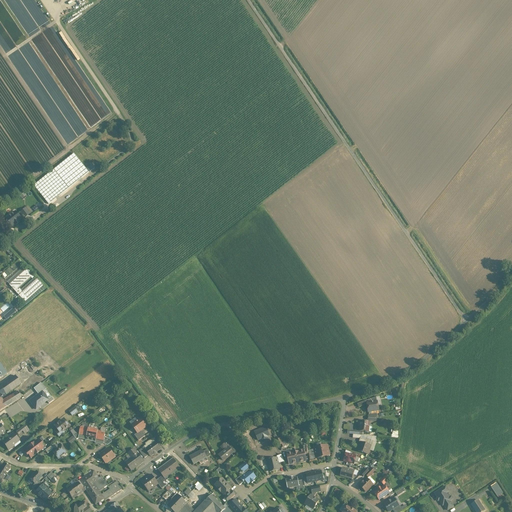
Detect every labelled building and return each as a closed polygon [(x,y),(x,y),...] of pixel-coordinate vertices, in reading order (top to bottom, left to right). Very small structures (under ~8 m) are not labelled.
[(74,154),(54,170),(69,188),(89,172),(74,154)] [(90,172),(95,167),(92,164),(87,168),(90,172)] [(54,170),(34,186),(49,204),(69,188),(54,170)] [(25,208),(21,212),(25,218),(30,214),(25,208)] [(15,211),(13,213),(10,215),(10,216),(6,219),(12,226),(15,224),(16,225),(19,223),(18,221),(21,219),(15,212),(15,211)] [(25,271),(22,268),(7,282),(19,295),(12,302),(19,310),(27,304),(45,289),(37,279),(34,277),(27,269),(25,271)] [(13,307),(4,316),(7,320),(16,311),(13,307)] [(5,370),(0,363),(0,375),(1,377),(12,370),(9,366),(5,370)] [(15,376),(0,385),(0,394),(2,397),(3,396),(21,384),(15,376)] [(34,389),(38,394),(42,391),(42,392),(45,389),(41,383),(34,389)] [(17,391),(3,400),(7,406),(21,397),(17,391)] [(38,394),(29,401),(36,409),(47,401),(49,400),(48,399),(42,392),(42,391),(38,394)] [(376,397),(364,401),(365,405),(367,405),(368,412),(378,411),(378,409),(379,409),(378,407),(377,406),(376,397)] [(75,407),(69,411),(72,416),(78,411),(75,407)] [(10,418),(0,425),(5,432),(4,432),(5,434),(16,427),(10,418)] [(141,419),(132,425),(137,433),(141,431),(147,426),(144,424),(145,423),(144,421),(143,421),(141,419)] [(64,420),(56,426),(59,430),(55,432),(59,436),(65,431),(64,430),(69,426),(64,420)] [(362,422),(360,421),(359,431),(364,432),(365,433),(367,433),(367,432),(368,432),(369,422),(365,422),(364,421),(363,421),(362,422)] [(23,427),(16,432),(18,435),(23,432),(24,434),(27,432),(23,427)] [(89,429),(81,427),(79,434),(79,438),(86,440),(89,429)] [(254,432),(258,441),(261,439),(262,441),(264,442),(267,440),(268,438),(267,436),(269,436),(266,427),(254,432)] [(92,430),(89,429),(86,440),(95,442),(97,431),(94,430),(93,429),(92,430)] [(102,432),(97,431),(95,442),(95,443),(103,444),(104,438),(105,434),(101,433),(102,432)] [(141,431),(137,433),(134,435),(138,441),(145,436),(141,431)] [(13,433),(2,442),(8,450),(14,446),(14,447),(20,443),(13,433)] [(160,449),(153,438),(145,444),(148,448),(146,449),(145,450),(146,450),(149,455),(150,456),(154,454),(155,454),(156,453),(156,452),(160,449)] [(360,438),(360,439),(359,442),(361,443),(358,451),(369,455),(370,451),(369,451),(370,446),(369,446),(371,440),(366,439),(366,440),(360,438)] [(281,439),(275,441),(277,446),(280,445),(281,448),(284,447),(281,439)] [(39,440),(35,443),(34,442),(31,445),(37,453),(43,448),(40,445),(42,444),(39,440)] [(226,443),(221,447),(225,451),(219,456),(223,460),(231,454),(233,453),(229,448),(230,448),(226,443)] [(37,453),(31,445),(27,447),(28,448),(24,451),(27,455),(28,454),(31,457),(37,453)] [(60,445),(58,447),(57,446),(55,448),(55,449),(52,451),(57,458),(66,451),(60,445)] [(237,453),(231,446),(230,448),(229,448),(233,453),(231,454),(233,457),(237,453)] [(324,446),(314,448),(314,449),(316,458),(324,457),(324,456),(326,455),(324,446)] [(144,447),(139,451),(144,458),(149,455),(146,450),(145,450),(146,449),(144,447)] [(108,449),(100,455),(106,463),(114,457),(108,449)] [(316,458),(314,449),(308,450),(308,454),(309,462),(316,460),(316,458)] [(143,461),(134,450),(129,454),(132,458),(126,462),(131,470),(143,461)] [(303,450),(295,452),(298,463),(299,463),(299,462),(306,461),(304,454),(304,450),(303,450)] [(203,451),(196,455),(195,454),(189,457),(194,465),(206,458),(203,452),(203,451)] [(295,452),(287,454),(289,465),(296,463),(296,464),(298,463),(295,452)] [(349,455),(346,454),(344,461),(353,464),(355,457),(353,456),(351,456),(352,455),(349,455)] [(277,458),(266,461),(267,464),(269,465),(270,472),(278,470),(278,466),(279,465),(278,463),(277,458)] [(173,459),(158,470),(163,476),(165,479),(165,478),(179,468),(173,459)] [(245,463),(239,468),(243,473),(244,472),(246,475),(241,479),(240,479),(243,482),(245,481),(248,484),(251,482),(252,484),(255,481),(253,480),(256,478),(250,471),(248,469),(249,468),(245,463)] [(10,468),(3,464),(1,467),(0,466),(0,470),(6,474),(10,468)] [(355,471),(348,469),(348,470),(342,468),(340,476),(352,480),(355,471)] [(366,469),(361,474),(364,477),(365,475),(369,471),(366,469)] [(369,471),(365,475),(368,478),(374,471),(372,469),(369,471)] [(36,471),(29,478),(34,484),(38,480),(42,477),(36,471)] [(94,471),(78,481),(84,489),(93,483),(99,479),(94,471)] [(315,481),(323,480),(321,471),(313,473),(315,481)] [(51,472),(47,476),(51,480),(55,476),(51,472)] [(308,483),(315,481),(313,473),(306,475),(308,483)] [(152,475),(141,482),(148,491),(158,484),(156,481),(152,475)] [(386,475),(380,482),(383,485),(390,479),(386,475)] [(165,479),(163,476),(158,479),(164,487),(169,483),(165,478),(165,479)] [(102,477),(99,479),(93,483),(98,490),(107,484),(102,477)] [(241,479),(239,477),(235,480),(239,485),(243,482),(240,479),(241,479)] [(297,477),(293,478),(293,477),(289,478),(289,479),(285,480),(287,489),(299,486),(298,481),(297,477)] [(164,487),(158,479),(156,481),(158,484),(162,489),(164,487)] [(231,488),(222,479),(215,485),(218,488),(218,489),(220,491),(221,491),(226,497),(230,493),(228,491),(231,488)] [(367,479),(364,482),(363,481),(361,484),(361,485),(360,486),(362,488),(366,492),(373,485),(367,479)] [(34,484),(32,486),(34,488),(40,482),(38,480),(34,484)] [(75,484),(66,490),(72,497),(77,494),(78,495),(82,493),(81,491),(84,489),(78,481),(75,484)] [(110,489),(101,495),(104,499),(105,501),(123,489),(118,481),(115,483),(116,485),(110,489)] [(199,491),(203,486),(198,482),(194,487),(199,491)] [(497,482),(491,487),(498,497),(504,493),(497,482)] [(98,490),(93,483),(85,488),(96,504),(104,499),(101,495),(98,490)] [(51,494),(42,485),(35,492),(45,501),(51,494)] [(169,485),(166,488),(171,494),(174,491),(169,485)] [(315,487),(311,488),(312,494),(316,493),(321,492),(319,486),(315,487)] [(384,486),(381,488),(380,487),(378,488),(378,490),(374,493),(379,500),(389,493),(384,486)] [(446,486),(435,494),(442,506),(449,501),(453,499),(451,497),(449,498),(446,493),(448,491),(446,486)] [(188,487),(184,492),(191,499),(196,494),(188,487)] [(403,488),(395,493),(397,496),(405,491),(403,488)] [(226,497),(225,498),(228,502),(235,495),(231,492),(230,493),(226,497)] [(311,496),(310,495),(306,502),(304,504),(306,506),(307,505),(313,509),(314,509),(315,509),(315,507),(319,501),(314,497),(316,493),(312,494),(311,496)] [(186,504),(176,494),(173,497),(174,499),(173,500),(172,500),(168,504),(173,510),(172,511),(173,511),(179,511),(183,507),(186,504)] [(211,495),(205,502),(204,502),(194,511),(222,511),(230,511),(231,511),(227,507),(225,509),(211,495)] [(250,495),(243,501),(246,505),(253,500),(250,495)] [(393,498),(384,505),(385,506),(384,506),(384,507),(385,509),(386,509),(387,509),(388,511),(392,510),(393,511),(394,511),(401,508),(400,506),(398,506),(393,498)] [(238,511),(243,508),(235,499),(229,505),(235,511),(238,511)] [(482,511),(484,511),(478,500),(471,505),(475,511),(482,511)] [(83,501),(78,505),(75,504),(73,511),(84,511),(83,509),(87,507),(83,501)] [(449,501),(444,505),(447,510),(453,507),(449,501)] [(109,509),(104,511),(123,511),(117,502),(108,508),(109,509)]
